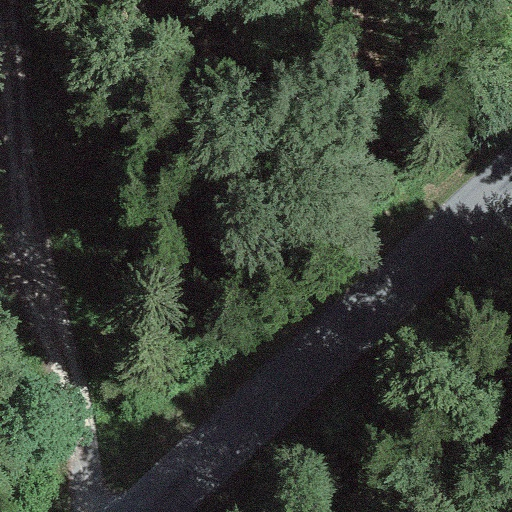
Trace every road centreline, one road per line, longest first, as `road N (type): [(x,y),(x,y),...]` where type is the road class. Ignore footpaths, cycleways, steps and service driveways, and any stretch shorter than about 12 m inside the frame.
road 1 (unclassified): [(0,15),(97,511)]
road 2 (tertiary): [(511,179),(370,299),(148,511)]
